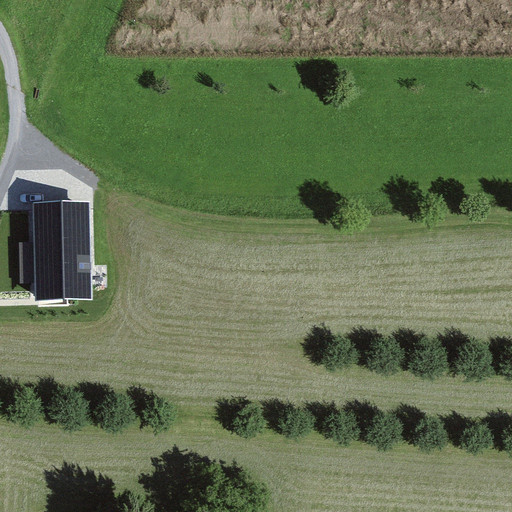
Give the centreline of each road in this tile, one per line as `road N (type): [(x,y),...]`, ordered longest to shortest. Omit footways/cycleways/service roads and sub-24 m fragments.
road 1 (track): [(511,215),(314,227),(182,217),(115,196),(37,140),(20,115)]
road 2 (track): [(0,183),(20,115),(12,47),(0,25)]
